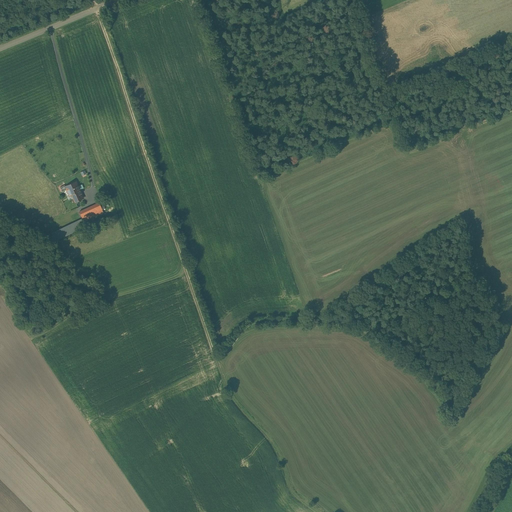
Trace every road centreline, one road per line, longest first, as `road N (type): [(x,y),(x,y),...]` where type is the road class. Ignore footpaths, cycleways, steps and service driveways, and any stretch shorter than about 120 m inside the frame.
road 1 (track): [(96,8),(229,389)]
road 2 (track): [(466,385),(384,326),(364,321),(245,325),(220,366)]
road 3 (track): [(277,0),(328,148)]
road 4 (unclassified): [(117,0),(0,48)]
